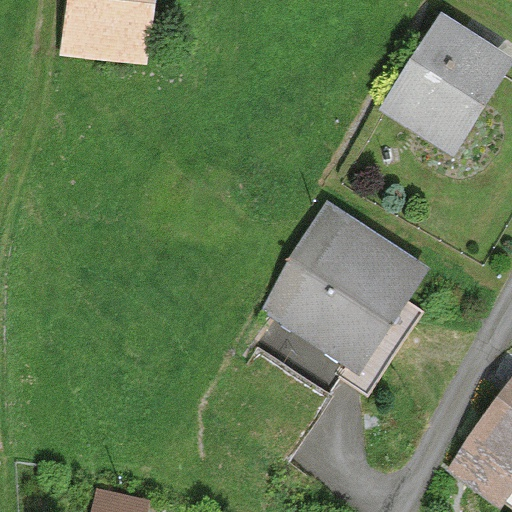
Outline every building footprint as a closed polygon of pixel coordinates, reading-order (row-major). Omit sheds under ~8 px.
[(69,0),(60,57),(144,71),(155,0),(69,0)] [(437,21),(379,115),(453,161),(511,67),(437,21)] [(329,211),(261,316),(358,378),(426,272),(329,211)] [(234,358),(202,406),(287,462),(329,397),(256,349),(245,365),(234,358)] [(511,394),(456,469),(511,509),(511,394)] [(98,493),(93,511),(147,511),(149,506),(98,493)]
